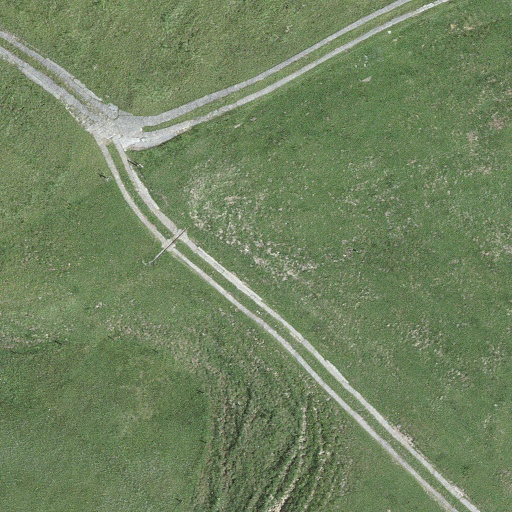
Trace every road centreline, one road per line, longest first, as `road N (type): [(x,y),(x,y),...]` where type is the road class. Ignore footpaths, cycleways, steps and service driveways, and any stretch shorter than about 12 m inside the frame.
road 1 (track): [(0,57),(97,143),(162,240),(292,349),(464,511)]
road 2 (track): [(439,0),(243,104),(97,143)]
